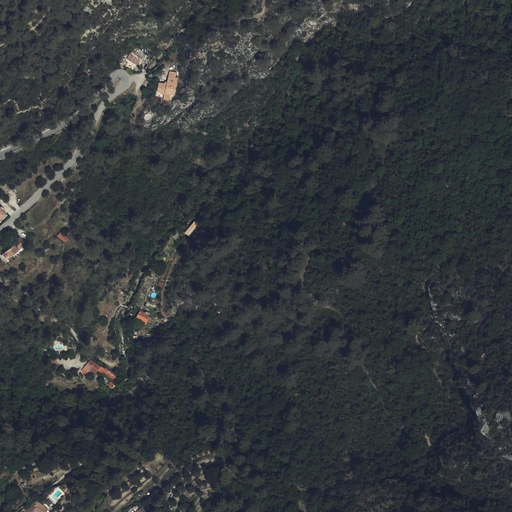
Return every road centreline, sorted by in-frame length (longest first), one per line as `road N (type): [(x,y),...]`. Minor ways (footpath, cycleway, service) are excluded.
road 1 (tertiary): [(0,230),(68,164),(105,103),(128,82),(116,75),(71,119),(0,155)]
road 2 (track): [(113,364),(30,303),(0,300)]
